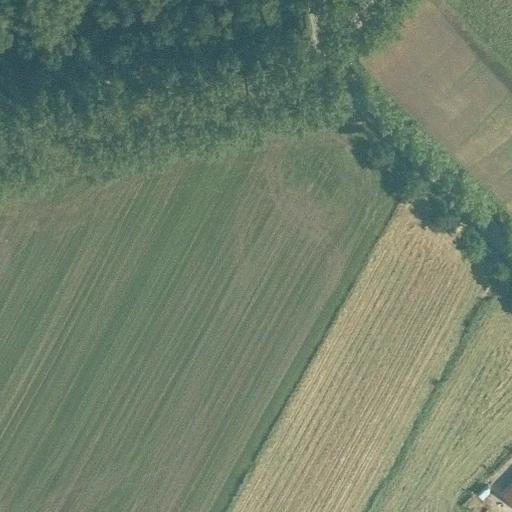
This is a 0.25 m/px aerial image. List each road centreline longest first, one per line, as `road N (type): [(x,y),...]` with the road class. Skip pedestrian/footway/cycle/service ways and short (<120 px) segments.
road 1 (track): [(364,0),(313,40),(0,108)]
road 2 (unclassified): [(511,252),(336,55),(315,0)]
